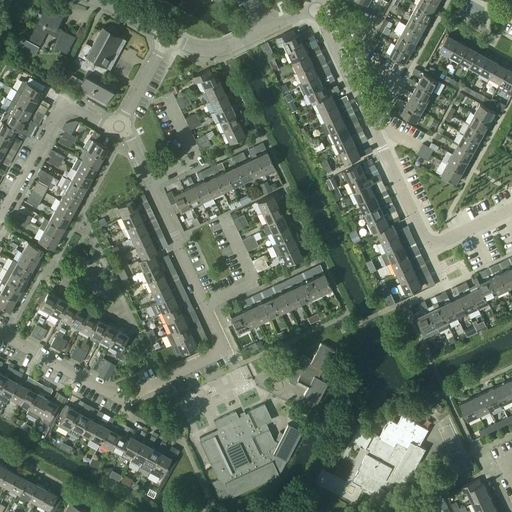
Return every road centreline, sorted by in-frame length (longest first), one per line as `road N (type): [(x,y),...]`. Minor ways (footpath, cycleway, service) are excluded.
road 1 (residential): [(511,207),(427,244),(315,8)]
road 2 (residential): [(0,333),(120,399),(225,350),(204,306)]
road 3 (residential): [(0,219),(62,110),(76,108),(118,132)]
road 4 (residential): [(204,306),(150,182)]
road 5 (residential): [(204,306),(253,283),(224,221)]
